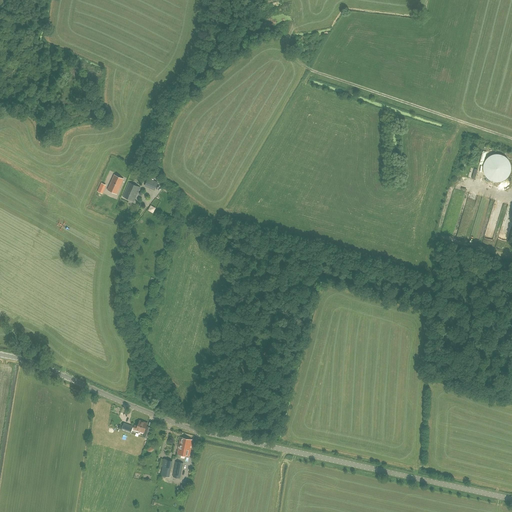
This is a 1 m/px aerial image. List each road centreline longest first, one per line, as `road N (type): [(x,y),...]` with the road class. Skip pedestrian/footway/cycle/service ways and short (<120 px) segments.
road 1 (tertiary): [(511,500),(207,433),(0,355)]
road 2 (track): [(178,424),(124,317),(126,243),(146,206)]
